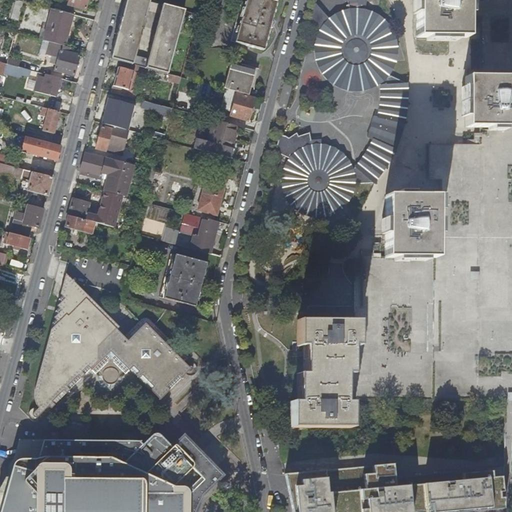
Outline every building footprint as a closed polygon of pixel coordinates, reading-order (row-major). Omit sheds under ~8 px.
[(68,0),(68,4),(86,9),(88,0),(68,0)] [(135,55),(149,1),(144,0),(125,0),(110,58),(120,61),(139,66),(167,73),(184,10),(162,5),(148,58),(135,55)] [(268,0),(241,0),(235,24),(268,33),(276,2),(268,0)] [(285,137),(279,135),(275,152),(291,160),(288,165),(285,170),(283,176),(283,182),(284,189),(284,193),(287,198),(290,203),(293,207),(297,210),(302,213),(305,215),(311,217),(317,217),(322,217),(328,216),(334,214),(338,211),(342,208),(345,204),(348,200),(350,197),(351,194),(352,191),(353,184),(375,183),(377,181),(396,149),(392,147),(398,135),(402,122),(406,122),(409,104),(409,85),(387,74),(388,74),(389,72),(391,67),(394,59),(394,53),(394,46),(393,40),(391,35),(389,31),(386,27),(384,24),(381,22),(379,20),(376,18),(373,17),(368,14),(364,13),(366,0),(364,0),(348,3),(349,12),(342,15),(337,17),(334,18),(331,21),(315,2),(309,26),(321,32),(318,39),(316,45),(316,52),(316,56),(317,61),(318,64),(320,69),(323,74),(326,78),(329,81),(332,83),(335,86),(339,88),(343,89),(348,90),(353,91),(358,91),(362,90),(366,89),(371,88),(377,84),(380,82),(380,90),(380,97),(379,105),(377,119),(373,118),(368,133),(366,138),(372,140),(365,154),(360,161),(351,171),(351,170),(348,165),(346,162),(343,158),(339,154),(335,152),(330,150),(325,148),(321,147),(320,142),(311,143),(311,141),(309,133),(298,137),(296,133),(289,139),(285,137)] [(511,402),(511,424),(511,0),(466,0),(467,19),(481,19),(480,78),(511,78),(511,128),(503,128),(503,131),(489,131),(489,128),(479,128),(479,135),(473,135),(473,145),(428,146),(427,180),(439,181),(438,197),(435,197),(434,258),(384,258),(379,257),(372,257),(361,258),(361,322),(358,322),(358,348),(351,348),(351,376),(344,376),(344,403),(350,404),(350,401),(428,402),(504,402),(511,402)] [(467,38),(467,19),(466,0),(416,0),(417,38),(467,38)] [(12,1),(11,16),(20,16),(20,1),(12,1)] [(53,9),(44,41),(64,46),(72,15),(53,9)] [(264,49),(268,33),(235,24),(231,40),(264,49)] [(56,64),(54,70),(73,76),(79,56),(60,51),(58,57),(52,56),(50,62),(56,64)] [(1,52),(0,56),(0,62),(6,64),(8,58),(9,54),(1,52)] [(20,61),(8,58),(6,64),(19,68),(20,61)] [(120,61),(112,92),(127,96),(134,71),(137,72),(139,66),(120,61)] [(35,77),(36,72),(19,68),(6,64),(4,71),(17,74),(17,72),(35,77)] [(231,64),(224,89),(226,89),(227,90),(237,92),(251,96),(258,72),(231,64)] [(134,71),(127,96),(134,98),(140,73),(137,72),(134,71)] [(166,80),(179,83),(181,77),(167,73),(166,80)] [(58,89),(60,79),(45,74),(40,93),(55,97),(57,92),(60,93),(60,89),(58,89)] [(185,112),(193,80),(181,77),(179,83),(172,109),(185,112)] [(465,128),(479,128),(489,128),(503,128),(511,128),(511,78),(480,78),(465,78),(465,128)] [(248,121),(255,99),(237,94),(237,92),(227,90),(226,89),(221,108),(232,111),(230,116),(248,121)] [(108,100),(103,124),(115,127),(117,128),(119,121),(127,123),(131,105),(108,100)] [(143,101),(142,106),(171,113),(172,109),(143,101)] [(53,134),(59,112),(54,111),(42,107),(40,116),(42,117),(45,118),(43,123),(42,131),(53,134)] [(233,134),(235,135),(237,127),(213,120),(207,141),(230,147),(233,134)] [(396,149),(406,122),(402,122),(398,135),(392,147),(396,149)] [(115,127),(114,130),(101,127),(95,149),(107,152),(109,146),(115,147),(113,153),(123,156),(129,131),(117,128),(115,127)] [(41,133),(39,140),(41,141),(52,144),(54,137),(41,133)] [(22,151),(57,160),(60,146),(52,144),(41,141),(39,140),(26,137),(22,151)] [(16,139),(7,139),(8,151),(16,151),(16,139)] [(320,139),(311,141),(311,143),(320,142),(321,147),(320,139)] [(130,165),(85,152),(80,172),(101,177),(101,176),(104,176),(107,166),(112,168),(105,192),(119,195),(122,196),(130,165)] [(0,163),(17,168),(23,170),(25,163),(0,156),(0,163)] [(144,169),(155,172),(157,164),(146,161),(144,169)] [(27,190),(47,196),(52,178),(43,175),(23,170),(17,168),(0,163),(0,172),(15,177),(21,178),(22,175),(30,178),(27,190)] [(45,168),(43,175),(52,178),(54,171),(45,168)] [(15,177),(0,172),(0,177),(13,181),(15,177)] [(160,173),(155,172),(152,182),(147,203),(152,204),(160,173)] [(205,184),(198,210),(217,216),(224,189),(222,188),(223,183),(214,181),(212,185),(205,184)] [(105,192),(98,190),(96,198),(117,203),(119,195),(105,192)] [(385,197),(384,258),(434,258),(435,197),(385,197)] [(80,200),(72,198),(68,215),(85,220),(89,203),(85,202),(86,199),(81,198),(80,200)] [(31,226),(39,228),(44,209),(25,204),(23,210),(15,208),(8,233),(28,239),(31,226)] [(89,233),(91,222),(85,220),(68,215),(65,227),(89,233)] [(203,238),(198,237),(193,236),(166,229),(163,241),(210,254),(218,223),(205,219),(204,221),(202,221),(200,230),(205,232),(203,238)] [(27,250),(30,239),(28,239),(8,233),(7,233),(6,236),(9,237),(7,245),(27,250)] [(171,254),(160,298),(195,307),(207,264),(171,254)] [(66,273),(62,287),(71,278),(66,273)] [(59,299),(57,305),(84,312),(82,317),(80,325),(60,320),(39,400),(42,405),(46,409),(49,406),(51,409),(91,370),(95,374),(97,372),(102,377),(103,379),(103,381),(104,382),(106,383),(108,384),(109,384),(113,384),(114,383),(116,382),(116,381),(117,380),(118,377),(123,372),(125,373),(129,370),(129,371),(130,370),(154,394),(155,393),(157,395),(160,395),(162,395),(164,394),(166,393),(166,394),(185,375),(186,373),(185,372),(184,371),(184,369),(184,367),(185,366),(186,364),(184,362),(188,358),(149,320),(148,318),(146,318),(144,318),(142,319),(139,322),(127,334),(124,337),(116,329),(118,328),(114,325),(115,323),(71,278),(62,287),(60,294),(62,296),(59,299)] [(350,429),(350,404),(344,403),(344,376),(351,376),(351,348),(358,348),(358,322),(297,323),(297,348),(304,349),(304,376),(297,376),(297,403),(290,404),(290,407),(291,429),(350,429)] [(171,511),(188,496),(200,484),(198,475),(195,472),(180,455),(176,459),(168,451),(171,447),(160,436),(159,435),(158,434),(156,434),(153,435),(152,436),(140,447),(108,478),(74,478),(68,472),(68,470),(66,467),(65,466),(63,465),(61,464),(58,464),(41,464),(39,465),(38,466),(37,467),(36,469),(35,470),(35,473),(20,488),(19,488),(15,511),(171,511)] [(108,478),(140,447),(136,443),(17,441),(0,498),(0,511),(15,511),(19,488),(20,488),(35,473),(35,470),(36,469),(37,467),(38,466),(39,465),(41,464),(58,464),(61,464),(63,465),(65,466),(66,467),(68,470),(68,472),(74,478),(108,478)] [(392,478),(390,465),(286,476),(294,511),(457,511),(466,511),(503,508),(501,468),(392,478)] [(187,511),(188,496),(171,511),(187,511)]
